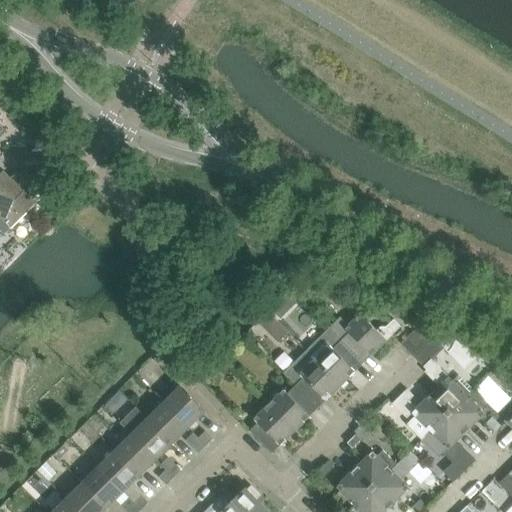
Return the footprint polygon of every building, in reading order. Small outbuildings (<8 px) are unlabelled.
[(0,218),(11,229),(36,204),(4,171),(0,174),(0,218)] [(58,172),(47,172),(47,183),(58,183),(58,172)] [(0,230),(0,231),(5,235),(11,229),(0,218),(0,230)] [(304,346),(270,312),(253,329),(288,362),(304,346)] [(329,329),(363,364),(386,341),(390,337),(401,327),(394,320),(386,327),(380,327),(377,331),(360,314),(348,326),(340,318),(329,329)] [(401,343),(413,356),(432,337),(436,333),(432,337),(428,340),(425,337),(417,328),(408,337),(401,343)] [(306,352),(340,386),(363,364),(329,329),(321,337),(306,352)] [(436,333),(432,337),(413,356),(426,370),(424,372),(439,387),(430,395),(448,413),(472,390),(472,389),(471,390),(458,376),(453,382),(448,377),(432,360),(443,349),(448,353),(452,349),(454,344),(442,337),(436,333)] [(283,374),(295,386),(318,409),(340,386),(306,352),(283,374)] [(500,413),(511,399),(511,396),(488,375),(475,390),(500,413)] [(284,390),(269,405),(295,431),(318,409),(295,386),(287,394),(284,390)] [(162,397),(160,399),(189,428),(205,412),(181,387),(166,401),(162,397)] [(393,403),(392,404),(407,419),(412,413),(415,416),(407,424),(422,440),(430,432),(430,431),(448,413),(430,395),(417,408),(409,401),(414,396),(407,389),(393,403)] [(472,390),(448,413),(466,432),(480,418),(484,414),(481,410),(487,404),(473,390),(472,390)] [(148,419),(172,445),(189,428),(160,399),(157,402),(161,406),(148,419)] [(249,431),(272,454),(295,431),(269,405),(254,419),(258,423),(249,431)] [(119,423),(127,431),(156,461),(172,445),(148,419),(135,407),(119,423)] [(466,432),(448,413),(430,431),(430,432),(447,449),(442,453),(452,463),(443,472),(453,483),(476,460),(473,458),(457,441),(466,432)] [(492,416),(486,422),(495,431),(501,425),(492,416)] [(115,451),(140,477),(156,461),(127,431),(125,434),(129,438),(115,451)] [(203,449),(213,439),(205,432),(198,439),(195,441),(203,449)] [(198,454),(203,449),(195,441),(198,439),(193,433),(186,441),(198,454)] [(356,434),(347,443),(352,449),(361,440),(356,434)] [(95,463),(123,493),(140,477),(115,451),(101,465),(97,461),(95,463)] [(372,488),(397,464),(396,464),(382,451),(377,456),(373,452),(354,470),(372,488)] [(176,475),(181,471),(168,458),(161,466),(166,471),(169,468),(176,475)] [(328,461),(319,470),(325,476),(334,467),(328,461)] [(47,462),(38,471),(48,481),(57,472),(47,462)] [(97,470),(82,484),(107,509),(123,493),(95,463),(92,466),(97,470)] [(397,465),(397,464),(372,488),(390,506),(409,488),(391,470),(397,465)] [(166,485),(176,475),(169,468),(166,471),(159,478),(166,485)] [(354,506),(372,488),(354,470),(336,488),(354,506)] [(499,484),(498,484),(511,497),(511,476),(509,473),(499,484)] [(62,495),(78,511),(103,511),(107,509),(82,484),(69,497),(64,493),(62,495)] [(253,511),(261,505),(256,500),(260,496),(251,487),(247,491),(245,489),(230,503),(222,495),(204,511),(253,511)] [(360,511),(384,511),(390,506),(372,488),(354,506),(360,511)] [(64,502),(53,511),(78,511),(62,495),(60,498),(64,502)] [(136,511),(139,511),(148,503),(140,496),(134,502),(131,505),(136,511)] [(127,511),(136,511),(131,505),(134,502),(129,497),(121,505),(127,511)] [(420,499),(411,508),(414,511),(418,511),(425,505),(426,505),(420,499)]
